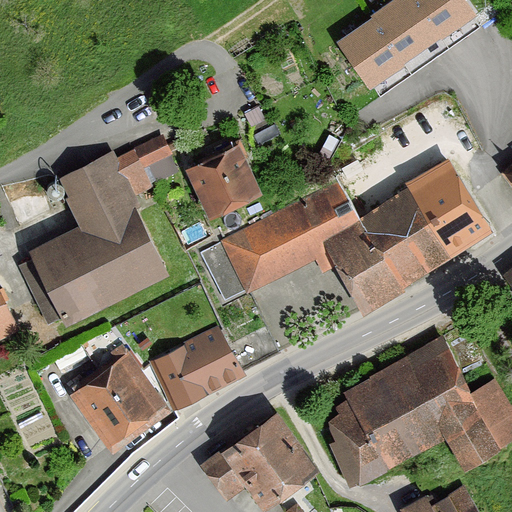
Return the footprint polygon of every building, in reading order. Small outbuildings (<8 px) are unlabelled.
[(476,9),(469,0),(387,0),(338,34),(370,82),(476,9)] [(89,227),(41,251),(77,324),(181,272),(139,187),(156,178),(152,169),(176,157),(163,131),(65,179),(89,227)] [(248,142),(197,168),(223,219),(274,194),(248,142)] [(407,184),(409,188),(450,258),(493,233),(449,159),(407,184)] [(511,163),(503,171),(511,182),(511,163)] [(338,182),(201,252),(226,303),(316,260),(322,274),(335,267),(361,312),(402,289),(359,219),(338,182)] [(409,188),(359,219),(402,289),(450,258),(409,188)] [(1,270),(0,270),(0,341),(28,329),(1,270)] [(216,326),(150,360),(175,409),(245,375),(216,326)] [(473,390),(442,336),(349,389),(358,406),(331,422),(367,484),(453,435),(473,468),(511,445),(511,399),(498,376),(473,390)] [(128,351),(70,396),(111,454),(172,413),(128,351)] [(328,472),(288,411),(208,463),(231,499),(255,484),(272,509),(328,472)] [(433,491),(405,511),(406,511),(488,511),(469,483),(441,502),(433,491)]
